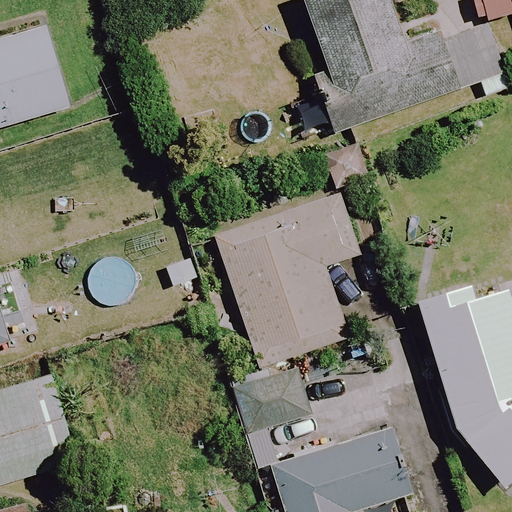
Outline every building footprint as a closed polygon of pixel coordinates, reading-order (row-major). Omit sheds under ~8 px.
[(404,49),(386,0),(303,0),(301,1),(327,73),(314,78),(335,137),(458,93),(438,37),(404,49)] [(0,132),(66,113),(43,34),(0,46),(0,132)] [(363,258),(344,198),(214,240),(253,359),(343,329),(324,271),(363,258)] [(476,303),(472,291),(417,308),(454,430),(503,492),(511,485),(511,314),(506,294),(476,303)] [(309,417),(295,372),(246,386),(260,432),(309,417)] [(0,489),(63,470),(36,383),(0,394),(0,489)] [(364,511),(410,499),(392,435),(271,470),(283,511),(364,511)]
